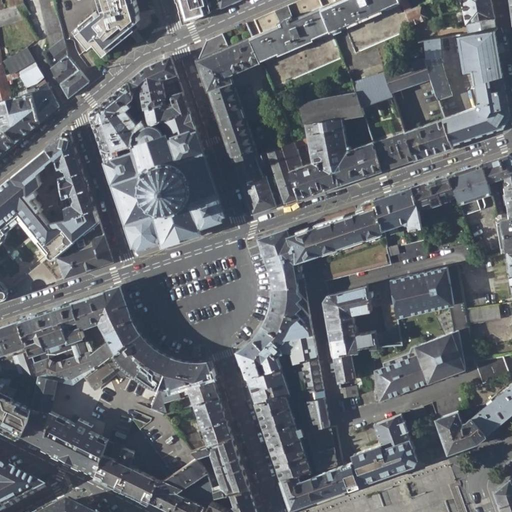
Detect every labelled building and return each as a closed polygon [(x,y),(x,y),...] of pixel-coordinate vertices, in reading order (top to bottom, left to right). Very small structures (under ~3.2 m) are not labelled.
[(9,0),(11,6),(16,4),(24,16),(31,13),(23,0),(9,0)] [(64,38),(54,0),(40,0),(52,47),(64,38)] [(141,12),(137,0),(102,0),(106,14),(100,19),(94,11),(78,25),(81,28),(76,32),(87,47),(93,43),(100,51),(140,20),(138,13),(141,12)] [(176,0),(184,23),(212,11),(213,11),(212,8),(224,6),(237,0),(176,0)] [(338,0),(323,6),(333,30),(345,25),(356,52),(414,28),(411,22),(406,10),(401,0),(338,0)] [(401,0),(406,10),(412,8),(408,0),(401,0)] [(497,29),(491,0),(462,0),(467,22),(469,22),(471,33),(495,29),(497,29)] [(11,6),(4,8),(0,9),(0,25),(24,17),(24,16),(16,4),(11,6)] [(406,10),(411,22),(426,15),(421,4),(412,8),(406,10)] [(294,19),(290,10),(278,15),(282,24),(252,36),(262,60),(274,88),(345,58),(333,30),(323,6),(297,17),(294,19)] [(510,114),(495,29),(471,33),(460,35),(466,69),(474,67),(480,101),(477,106),(445,117),(453,143),(503,126),(510,114)] [(199,59),(209,88),(235,161),(259,154),(233,80),(231,73),(262,60),(252,36),(226,47),(221,34),(207,40),(200,58),(199,59)] [(431,77),(438,99),(451,94),(445,73),(441,57),(443,57),(441,37),(426,40),(428,56),(424,57),(431,77)] [(53,68),(62,84),(80,70),(69,57),(64,38),(52,47),(49,49),(59,62),(53,68)] [(12,72),(6,73),(8,79),(21,76),(27,86),(46,79),(27,47),(4,59),(12,72)] [(0,99),(13,97),(8,79),(6,73),(3,63),(0,50),(0,99)] [(147,66),(130,80),(133,90),(138,87),(145,107),(141,109),(144,109),(145,119),(147,119),(147,122),(149,124),(190,111),(182,90),(171,93),(169,97),(172,104),(172,106),(165,109),(164,106),(165,98),(167,98),(164,83),(167,82),(171,80),(178,78),(178,76),(171,56),(147,66)] [(400,88),(431,77),(424,57),(413,61),(398,67),(385,71),(393,91),(394,96),(396,100),(403,98),(400,88)] [(89,80),(80,70),(62,84),(70,96),(89,82),(89,80)] [(364,107),(394,96),(393,91),(385,71),(354,81),(364,107)] [(88,116),(102,160),(118,154),(116,149),(128,145),(131,144),(130,141),(130,138),(130,136),(131,133),(133,130),(135,126),(140,124),(143,124),(140,119),(139,119),(134,122),(125,109),(130,106),(126,102),(132,99),(136,95),(133,90),(130,80),(88,111),(88,116)] [(373,133),(371,127),(369,122),(364,107),(354,81),(326,92),(328,99),(303,105),(302,102),(284,109),(297,141),(311,136),(309,132),(304,134),(300,133),(298,127),(307,124),(344,116),(358,113),(365,134),(373,133)] [(28,89),(30,92),(33,92),(41,120),(60,104),(47,82),(38,88),(36,86),(28,89)] [(133,90),(136,95),(141,109),(145,107),(138,87),(133,90)] [(0,122),(1,125),(0,126),(0,154),(41,120),(33,92),(30,92),(13,97),(0,99),(0,122)] [(102,160),(129,246),(134,245),(135,249),(157,241),(159,246),(203,231),(201,226),(223,219),(221,215),(224,214),(213,181),(212,181),(202,150),(203,150),(190,111),(149,124),(148,124),(145,124),(143,124),(140,124),(135,126),(133,130),(131,133),(130,136),(130,138),(130,141),(131,144),(128,145),(129,149),(118,154),(102,160)] [(394,119),(402,116),(400,111),(393,113),(394,119)] [(307,124),(309,132),(311,136),(297,141),(282,146),(301,198),(385,169),(375,141),(355,146),(355,144),(354,142),(352,143),(344,116),(307,124)] [(385,169),(417,158),(407,130),(402,116),(394,119),(395,125),(382,130),(379,124),(371,127),(373,133),(375,141),(385,169)] [(454,145),(453,143),(445,117),(407,130),(417,158),(454,145)] [(67,132),(47,147),(59,162),(69,218),(96,209),(71,133),(67,132)] [(286,203),(301,198),(282,146),(259,154),(263,164),(267,163),(271,162),(286,203)] [(114,261),(105,235),(101,221),(96,209),(69,218),(59,162),(47,147),(25,165),(0,185),(0,299),(18,294),(29,290),(29,287),(28,284),(29,283),(29,281),(30,280),(30,278),(31,277),(33,276),(34,275),(36,274),(37,274),(39,274),(41,273),(42,274),(44,274),(45,275),(47,276),(49,278),(49,280),(51,283),(78,273),(101,265),(114,261)] [(278,205),(267,176),(265,177),(261,166),(264,165),(263,164),(259,154),(235,161),(253,214),(278,205)] [(511,155),(509,154),(483,163),(490,182),(492,192),(497,215),(501,214),(503,218),(511,216),(511,155)] [(483,163),(450,174),(457,195),(460,203),(464,215),(481,210),(484,209),(485,206),(482,195),(492,192),(490,182),(483,163)] [(452,197),(457,195),(450,174),(413,187),(419,208),(426,205),(426,207),(452,199),(452,197)] [(422,226),(419,208),(413,187),(376,199),(382,218),(383,223),(384,229),(404,222),(410,224),(410,225),(407,226),(403,226),(403,229),(406,228),(406,229),(422,226)] [(362,224),(382,218),(376,199),(364,203),(366,209),(314,227),(323,253),(326,280),(366,270),(365,266),(377,264),(377,263),(380,263),(378,254),(376,254),(376,250),(368,251),(362,224)] [(497,215),(504,253),(507,252),(511,250),(511,216),(503,218),(501,214),(497,215)] [(388,246),(384,229),(383,223),(375,226),(375,229),(378,229),(381,247),(388,246)] [(310,229),(318,254),(323,253),(314,227),(310,229)] [(270,264),(273,277),(274,287),(307,286),(302,260),(300,247),(297,234),(292,236),(290,228),(273,234),(261,238),(269,264),(270,264)] [(318,254),(310,229),(304,231),(297,234),(300,247),(304,259),(309,258),(318,254)] [(406,241),(388,246),(392,262),(429,253),(425,239),(408,243),(406,241)] [(396,310),(402,345),(373,353),(379,391),(381,400),(475,364),(474,360),(468,323),(465,309),(464,302),(458,264),(391,279),(396,310)] [(122,284),(73,301),(80,322),(81,324),(82,326),(100,320),(110,338),(93,350),(87,341),(90,351),(95,367),(141,332),(135,323),(130,312),(131,311),(122,284)] [(353,313),(372,309),(369,296),(373,296),(372,292),(369,292),(367,285),(329,294),(325,300),(330,327),(355,323),(353,313)] [(265,324),(288,337),(315,334),(313,320),(307,286),(274,287),(274,291),(274,295),(274,299),(273,303),(272,306),(272,308),(271,311),(270,314),(268,317),(267,321),(265,324)] [(73,301),(19,319),(29,344),(31,351),(32,353),(47,348),(47,345),(51,344),(53,350),(61,347),(61,344),(70,341),(70,339),(85,334),(82,326),(81,324),(80,322),(73,301)] [(500,318),(498,304),(465,309),(468,323),(500,318)] [(19,319),(0,326),(0,350),(1,354),(29,344),(19,319)] [(334,355),(359,350),(359,346),(371,344),(372,347),(379,346),(377,333),(376,330),(357,333),(355,323),(330,327),(334,355)] [(238,352),(247,375),(260,371),(258,362),(264,360),(267,369),(282,365),(281,361),(280,360),(279,358),(279,354),(281,352),(284,351),(287,350),(290,350),(291,354),(292,357),(293,358),(294,361),(301,359),(318,353),(315,334),(288,337),(265,324),(263,327),(261,330),(259,333),(257,336),(254,339),(251,342),(248,345),(245,347),(242,349),(238,352)] [(122,364),(147,383),(159,388),(162,382),(172,356),(161,351),(154,346),(146,339),(141,332),(95,367),(83,377),(90,386),(115,369),(118,373),(121,373),(122,370),(119,366),(122,364)] [(360,355),(359,350),(334,355),(339,382),(356,378),(352,356),(360,355)] [(18,373),(40,375),(35,362),(32,353),(31,351),(13,356),(18,373)] [(40,375),(42,375),(60,380),(74,383),(83,377),(95,367),(90,351),(56,362),(49,358),(35,362),(40,375)] [(269,390),(272,388),(273,394),(286,392),(291,392),(283,369),(302,365),(307,389),(324,387),(318,353),(301,359),(294,361),(282,365),(267,369),(260,371),(247,375),(255,400),(269,398),(268,395),(270,394),(269,390)] [(502,355),(489,357),(493,372),(481,376),(483,383),(505,377),(510,372),(502,355)] [(180,359),(172,356),(162,382),(163,384),(166,386),(171,383),(172,389),(178,387),(188,384),(212,376),(207,360),(199,361),(190,361),(180,359)] [(489,357),(474,360),(475,364),(476,364),(481,376),(493,372),(489,357)] [(74,420),(80,423),(83,417),(81,416),(89,394),(90,392),(118,373),(115,369),(90,386),(86,388),(74,420)] [(32,418),(24,437),(46,448),(54,410),(60,380),(42,375),(40,375),(34,409),(32,418)] [(194,404),(219,396),(212,376),(188,384),(189,387),(181,390),(183,395),(190,392),(192,398),(182,401),(185,408),(194,404)] [(340,386),(342,398),(357,395),(357,390),(362,386),(361,381),(358,381),(356,385),(345,387),(344,385),(340,386)] [(0,425),(24,437),(32,418),(34,409),(13,399),(15,396),(3,389),(5,384),(0,383),(0,425)] [(471,414),(473,417),(486,434),(511,412),(511,383),(494,399),(492,396),(471,414)] [(178,387),(172,389),(157,394),(151,408),(158,412),(165,415),(164,402),(181,397),(179,391),(178,387)] [(297,391),(317,469),(337,463),(324,387),(307,389),(297,391)] [(432,402),(437,416),(467,405),(462,391),(432,402)] [(255,400),(282,478),(303,472),(312,469),(286,392),(273,394),(270,394),(268,395),(269,398),(255,400)] [(233,437),(219,396),(194,404),(196,408),(206,439),(208,444),(233,437)] [(151,408),(149,408),(143,422),(152,426),(153,425),(158,412),(151,408)] [(74,420),(54,410),(46,448),(61,456),(99,474),(103,463),(106,455),(107,450),(110,442),(110,441),(93,430),(97,424),(83,417),(80,423),(74,420)] [(478,441),(486,434),(473,417),(469,421),(466,422),(462,423),(458,411),(438,419),(450,451),(478,441)] [(181,465),(196,457),(190,449),(182,438),(165,415),(158,412),(153,425),(181,465)] [(356,460),(364,482),(417,463),(417,458),(401,414),(374,424),(380,442),(353,452),(356,460)] [(169,471),(181,465),(153,425),(152,426),(143,422),(135,419),(134,422),(169,471)] [(354,449),(373,443),(368,429),(350,434),(354,449)] [(190,449),(202,446),(200,440),(197,430),(182,438),(190,449)] [(249,487),(233,437),(208,444),(202,446),(190,449),(196,457),(207,454),(210,452),(221,484),(222,488),(214,491),(216,497),(249,487)] [(99,474),(150,499),(157,478),(155,479),(134,468),(135,454),(110,442),(107,450),(106,455),(103,463),(99,474)] [(196,457),(207,472),(211,482),(212,487),(218,486),(207,454),(196,457)] [(207,511),(208,511),(207,511),(208,511),(216,497),(208,499),(205,503),(199,500),(200,498),(187,491),(184,492),(182,495),(177,493),(207,472),(196,457),(181,465),(169,471),(157,478),(150,499),(174,511),(207,511)] [(364,482),(356,460),(348,463),(337,467),(344,488),(354,485),(364,482)] [(0,500),(5,510),(46,488),(0,464),(0,500)] [(282,478),(292,507),(344,488),(337,467),(336,466),(301,478),(301,475),(303,474),(303,472),(282,478)] [(511,511),(511,480),(511,479),(497,490),(504,511),(511,511)] [(208,499),(216,497),(214,491),(212,487),(211,482),(203,485),(208,499)] [(258,511),(249,487),(216,497),(208,511),(258,511)] [(62,511),(88,511),(68,502),(59,506),(62,511)]
